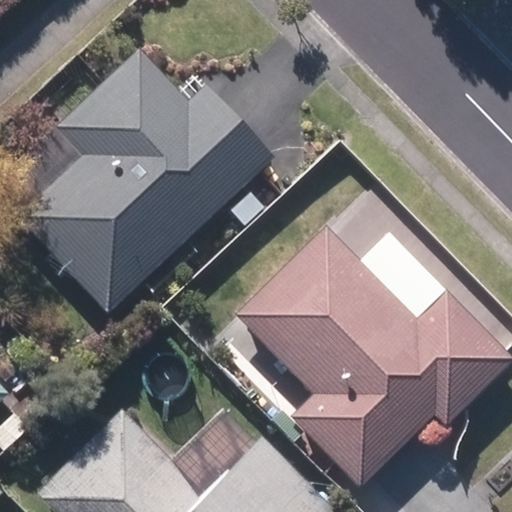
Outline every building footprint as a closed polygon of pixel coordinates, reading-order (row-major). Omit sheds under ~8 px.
[(0,188),(0,208),(107,323),(274,166),(241,130),(204,92),(185,109),(138,58),(0,188)] [(226,218),(242,235),(265,214),(249,197),(226,218)] [(303,441),(358,498),(393,464),(433,424),(443,436),(511,368),(445,300),(416,329),(324,237),(236,326),(312,403),(289,426),(281,419),(271,429),(293,451),(303,441)] [(0,412),(9,404),(0,394),(0,412)] [(319,511),(223,415),(169,469),(119,419),(35,505),(41,511),(319,511)]
